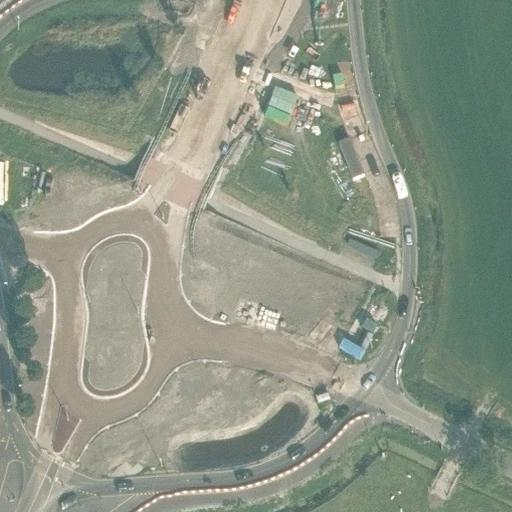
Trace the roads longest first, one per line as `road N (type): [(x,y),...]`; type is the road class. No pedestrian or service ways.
road 1 (unclassified): [(366,391),(396,336),(408,240),(369,111),(350,0)]
road 2 (unclassified): [(125,511),(174,486),(252,476),(284,463),(366,391)]
road 3 (tertiary): [(366,391),(299,360),(161,331)]
road 4 (trunk): [(178,171),(259,0)]
road 5 (tertiary): [(511,464),(366,391)]
road 6 (trunk): [(60,364),(22,511)]
road 7 (unclassified): [(0,466),(0,341)]
road 8 (trunk): [(44,511),(77,440),(103,408)]
